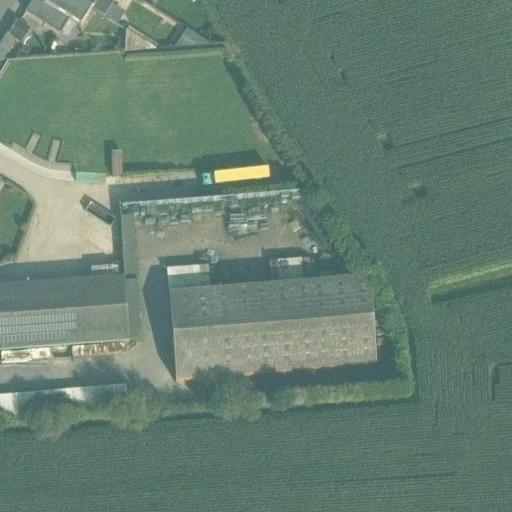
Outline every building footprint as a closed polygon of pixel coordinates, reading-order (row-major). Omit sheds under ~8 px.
[(36,0),(29,14),(63,34),(83,0),(82,0),(36,0)] [(8,58),(17,66),(38,39),(29,32),(8,58)] [(169,54),(168,36),(140,37),(141,55),(169,54)] [(201,36),(195,46),(207,53),(213,42),(201,36)] [(85,177),(84,188),(108,190),(109,178),(85,177)] [(232,196),(254,196),(254,184),(232,184),(232,196)] [(187,189),(188,199),(205,198),(205,188),(187,189)] [(319,267),(285,267),(285,283),(319,283),(319,267)] [(182,274),(182,291),(226,290),(225,273),(182,274)] [(0,356),(134,345),(128,278),(0,288),(0,356)] [(375,282),(170,300),(178,391),(383,374),(375,282)] [(140,392),(0,400),(0,406),(1,422),(141,414),(140,392)]
